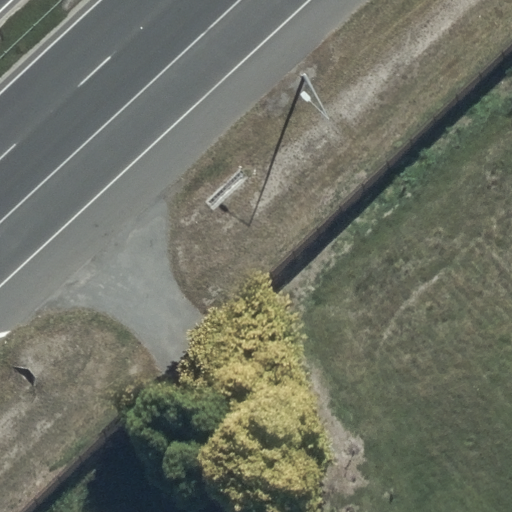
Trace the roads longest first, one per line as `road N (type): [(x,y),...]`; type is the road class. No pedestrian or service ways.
road 1 (trunk): [(253,0),(0,210)]
road 2 (trunk): [(171,0),(0,158)]
